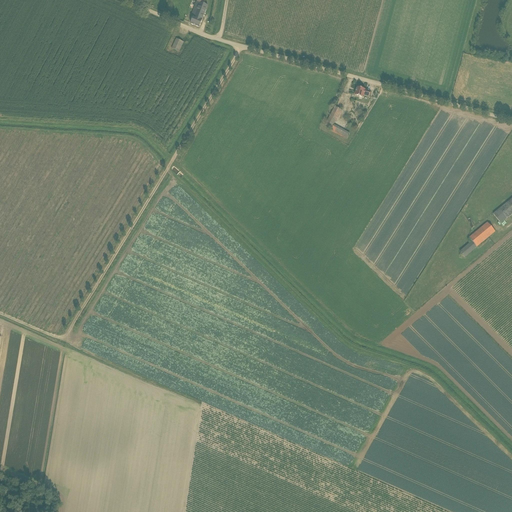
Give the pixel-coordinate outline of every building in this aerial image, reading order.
[(197,0),(192,16),(194,17),(191,24),(199,28),(202,20),(208,6),(204,5),(205,0),(197,0)] [(179,52),(184,42),(176,39),(172,49),(179,52)] [(369,97),(371,92),(365,90),(357,88),(355,96),(363,98),(364,95),(369,97)] [(332,128),(333,125),(341,110),(335,107),(326,125),(332,128)] [(331,130),(347,139),(350,134),(334,125),(331,130)] [(501,224),(511,214),(511,198),(493,214),(501,224)] [(460,252),(465,258),(495,232),(488,223),(469,238),(472,242),(460,252)]
